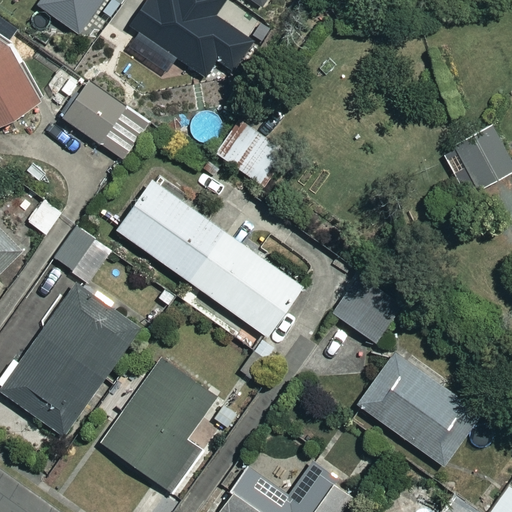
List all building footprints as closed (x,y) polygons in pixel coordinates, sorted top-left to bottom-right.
[(41,0),(39,4),(80,33),(102,0),(41,0)] [(144,0),(129,23),(138,30),(176,56),(206,77),(217,60),(233,71),(254,41),(217,15),(227,0),(144,0)] [(260,22),(253,34),(262,40),(269,28),(260,22)] [(10,43),(0,35),(0,122),(42,100),(10,43)] [(76,89),(59,113),(123,158),(149,121),(88,79),(80,92),(76,89)] [(289,151),(243,120),(219,155),(265,186),(289,151)] [(511,171),(511,158),(492,122),(453,142),(477,190),(511,171)] [(310,290),(158,182),(122,233),(248,322),(237,337),(263,356),(310,290)] [(65,215),(48,201),(31,223),(48,236),(65,215)] [(0,275),(31,243),(0,212),(0,275)] [(100,240),(80,227),(58,259),(77,273),(100,240)] [(403,310),(361,281),(337,315),(379,345),(403,310)] [(103,289),(98,296),(81,284),(24,365),(18,361),(0,386),(0,390),(69,439),(146,330),(117,309),(122,302),(103,289)] [(483,415),(398,356),(362,407),(447,467),(483,415)] [(219,398),(165,360),(105,444),(170,490),(200,449),(189,441),(219,398)] [(252,468),(233,494),(236,496),(224,511),(346,511),(358,496),(316,465),(292,497),(252,468)] [(511,511),(511,488),(510,487),(492,511),(511,511)]
